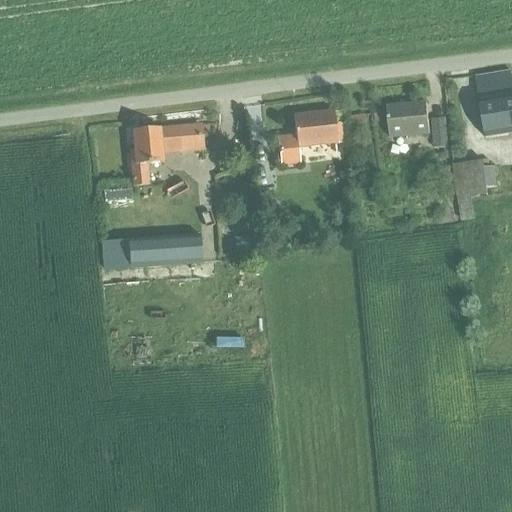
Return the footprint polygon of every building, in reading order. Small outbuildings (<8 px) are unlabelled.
[(511,78),(511,73),(475,78),(484,138),(511,133),(511,78)] [(389,139),(415,136),(429,135),(426,104),(386,107),(389,139)] [(297,149),(346,143),(344,123),(334,124),(333,112),(293,117),(295,137),(277,139),(280,167),(299,165),(297,149)] [(445,119),(431,120),(433,149),(447,147),(445,119)] [(133,152),(129,152),(132,188),(148,187),(146,165),(162,164),(161,154),(204,150),(202,124),(159,127),(159,130),(131,132),(133,152)] [(255,164),(277,162),(275,142),(253,143),(255,164)] [(462,182),(462,156),(442,157),(443,183),(462,182)] [(496,169),(485,170),(487,190),(495,189),(494,177),(497,176),(496,169)] [(130,189),(102,191),(103,202),(131,200),(130,189)] [(199,236),(127,241),(129,269),(201,264),(199,236)] [(247,236),(234,237),(235,252),(248,252),(247,236)]
